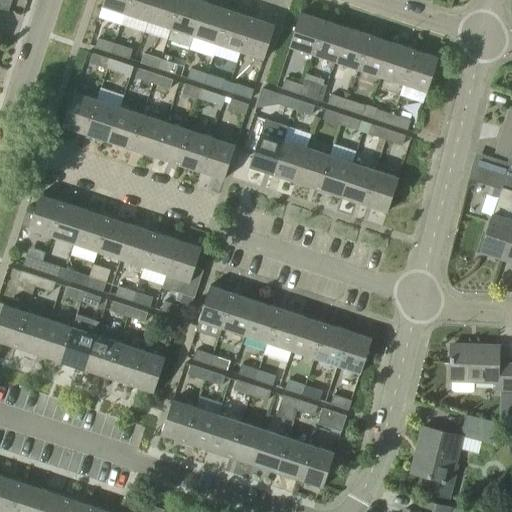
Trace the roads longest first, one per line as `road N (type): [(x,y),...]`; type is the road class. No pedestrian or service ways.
road 1 (residential): [(285,511),(0,419)]
road 2 (residential): [(410,308),(472,44)]
road 3 (unclassified): [(347,511),(376,464),(410,308)]
road 4 (residential): [(410,308),(214,238)]
road 5 (residential): [(0,147),(46,0)]
road 6 (residential): [(472,44),(325,0)]
